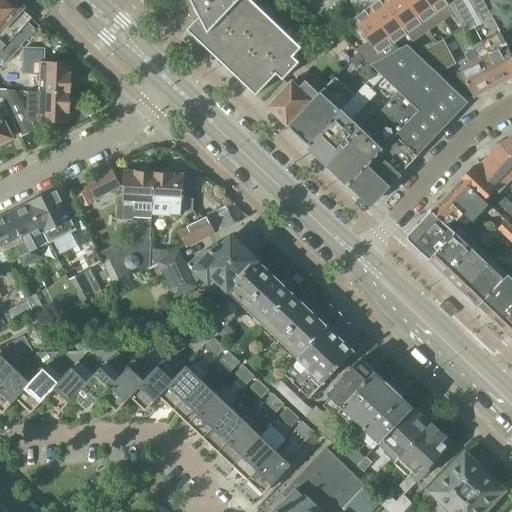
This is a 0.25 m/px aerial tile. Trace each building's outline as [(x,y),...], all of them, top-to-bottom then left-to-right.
[(0,0),(0,49),(9,41),(33,15),(24,6),(23,6),(21,5),(20,5),(19,6),(17,6),(10,0),(0,0)] [(202,0),(194,4),(200,17),(187,30),(256,95),(267,84),(277,74),(283,80),(299,64),(300,63),(293,57),(302,48),(251,0),(202,0)] [(393,45),(407,35),(383,0),(381,0),(368,9),(393,45)] [(405,0),(383,0),(406,32),(420,22),(405,0)] [(426,0),(405,0),(420,22),(435,12),(426,0)] [(426,0),(435,12),(449,3),(447,0),(426,0)] [(447,0),(458,18),(465,32),(478,25),(492,17),(482,0),(447,0)] [(482,0),(492,17),(508,46),(511,53),(511,30),(495,0),(482,0)] [(393,45),(368,9),(353,20),(369,42),(378,56),(393,45)] [(492,17),(478,25),(485,39),(473,46),(474,49),(494,87),(502,83),(504,83),(511,79),(511,53),(508,46),(492,17)] [(9,41),(0,49),(0,65),(2,63),(3,64),(18,50),(9,41)] [(393,45),(378,56),(369,42),(356,51),(370,65),(398,50),(393,45)] [(418,112),(350,184),(368,202),(374,202),(468,103),(438,75),(405,46),(398,50),(370,65),(378,73),(388,82),(398,92),(418,112)] [(300,63),(299,64),(303,67),(312,57),(310,55),(302,48),(293,57),(300,63)] [(494,87),(474,49),(465,55),(470,64),(459,69),(474,97),(475,97),(478,98),(486,93),(487,91),(494,87)] [(289,126),(308,145),(341,111),(328,99),(359,67),(352,60),(318,96),(289,126)] [(27,92),(26,92),(28,92),(67,94),(67,90),(69,87),(69,81),(67,78),(68,64),(38,62),(38,63),(14,62),(14,73),(28,74),(27,92)] [(308,145),(329,165),(359,134),(348,124),(388,82),(378,73),(366,85),(366,84),(341,111),(308,145)] [(269,107),(289,126),(318,96),(310,89),(307,92),(295,80),(269,107)] [(28,92),(26,92),(24,121),(65,123),(66,108),(68,106),(69,100),(66,98),(67,94),(28,92)] [(329,165),(350,184),(418,112),(398,92),(359,134),(329,165)] [(0,143),(10,139),(0,119),(0,143)] [(511,137),(501,144),(511,160),(511,137)] [(500,144),(486,159),(511,182),(511,160),(501,144),(500,144)] [(472,168),(499,192),(505,186),(511,192),(511,182),(486,159),(482,164),(479,161),(472,168)] [(472,168),(461,179),(484,201),(489,196),(511,217),(511,205),(499,192),(472,168)] [(153,203),(155,173),(151,173),(149,170),(142,170),(140,172),(125,171),(124,177),(119,178),(117,178),(116,177),(112,169),(87,182),(95,199),(121,186),(120,185),(124,185),(123,201),(124,201),(123,220),(134,220),(134,216),(152,218),(152,217),(153,203)] [(193,200),(183,200),(184,175),(170,174),(168,171),(161,171),(159,173),(155,173),(153,203),(152,217),(170,218),(170,215),(181,216),(181,212),(192,212),(193,200)] [(185,179),(185,188),(192,189),(194,187),(195,179),(185,179)] [(454,231),(448,226),(455,218),(464,227),(470,220),(473,222),(489,205),(484,201),(461,179),(406,237),(430,260),(456,233),(454,231)] [(29,205),(29,206),(48,244),(76,230),(56,191),(29,205)] [(29,206),(10,215),(34,262),(42,257),(39,250),(49,245),(48,244),(29,206)] [(10,215),(0,220),(0,244),(4,252),(15,247),(25,266),(34,262),(10,215)] [(216,233),(208,217),(179,231),(187,247),(216,233)] [(511,227),(506,222),(499,229),(511,242),(511,227)] [(457,228),(454,231),(456,233),(430,260),(453,282),(483,251),(486,247),(474,236),(471,238),(469,239),(457,228)] [(227,291),(228,291),(256,260),(232,238),(231,239),(230,239),(223,247),(220,244),(214,250),(212,249),(211,251),(209,249),(197,255),(189,264),(184,266),(178,253),(158,263),(175,296),(195,286),(194,285),(202,276),(223,295),(227,291)] [(109,260),(120,282),(120,283),(149,268),(151,240),(126,251),(109,260)] [(453,282),(479,306),(511,271),(511,270),(503,262),(499,266),(483,251),(453,282)] [(228,291),(245,308),(274,277),(256,260),(228,291)] [(492,314),(500,322),(511,309),(511,271),(479,306),(488,315),(488,314),(492,314)] [(69,280),(80,303),(81,304),(96,296),(84,272),(69,280)] [(64,277),(47,289),(55,305),(54,305),(55,308),(76,298),(71,289),(64,277)] [(245,308),(263,325),(292,294),(274,277),(245,308)] [(55,305),(47,289),(26,299),(34,315),(54,305),(55,305)] [(263,325),(281,342),(310,311),(292,294),(263,325)] [(10,316),(15,325),(34,315),(29,307),(10,316)] [(201,318),(201,319),(208,325),(216,316),(210,309),(201,318)] [(511,309),(500,322),(508,329),(508,333),(508,334),(511,337),(511,309)] [(281,342),(298,358),(327,327),(310,311),(281,342)] [(205,337),(212,330),(202,320),(194,327),(205,337)] [(219,335),(225,341),(234,332),(227,326),(219,335)] [(327,327),(298,358),(283,374),(309,399),(353,352),(327,327)] [(24,336),(14,341),(28,355),(32,352),(24,336)] [(224,349),(213,339),(206,346),(217,356),(224,349)] [(158,345),(158,349),(166,357),(178,345),(158,345)] [(0,385),(16,369),(2,355),(3,355),(0,352),(0,385)] [(86,352),(66,353),(66,357),(74,365),(86,352)] [(115,352),(95,352),(95,356),(103,364),(115,352)] [(58,353),(37,354),(37,358),(45,366),(58,353)] [(239,362),(228,353),(221,360),(232,370),(239,362)] [(248,363),(254,369),(263,360),(256,354),(248,363)] [(334,416),(342,408),(342,407),(375,372),(361,359),(328,394),(331,397),(323,406),(334,416)] [(151,406),(160,397),(159,396),(179,375),(178,375),(164,360),(150,375),(151,375),(130,396),(131,397),(140,406),(141,405),(146,410),(150,405),(151,406)] [(94,407),(102,397),(122,376),(121,375),(107,361),(93,376),(73,397),(74,398),(83,407),(84,406),(89,411),(93,406),(94,407)] [(122,406),(131,397),(130,396),(151,375),(150,375),(135,361),(121,375),(122,376),(102,397),(112,406),(117,411),(122,406)] [(65,407),(74,398),(73,397),(93,376),(78,362),(59,382),(45,398),(55,407),(60,411),(65,407)] [(172,410),(173,411),(202,380),(187,365),(178,375),(179,375),(159,396),(160,397),(173,410),(172,410)] [(254,376),(243,367),(236,374),(246,384),(254,376)] [(36,408),(45,398),(59,382),(44,368),(30,382),(31,383),(16,398),(17,399),(26,408),(27,407),(32,412),(36,407),(36,408)] [(8,408),(17,399),(16,398),(31,383),(30,382),(16,369),(0,385),(0,409),(3,412),(8,408)] [(272,386),(278,379),(281,377),(274,370),(266,380),(272,386)] [(342,407),(342,408),(380,443),(413,408),(402,398),(402,397),(387,382),(386,383),(375,372),(342,407)] [(272,386),(306,417),(312,411),(278,379),(272,386)] [(187,424),(188,425),(217,394),(202,380),(173,411),(174,411),(188,424),(187,424)] [(268,390),(258,380),(251,388),(261,398),(268,390)] [(202,438),(203,439),(232,408),(217,394),(188,425),(188,426),(189,425),(203,438),(202,438)] [(283,405),(272,395),(265,402),(276,412),(283,405)] [(306,417),(311,422),(321,411),(316,407),(312,411),(306,417)] [(217,452),(217,453),(246,422),(232,408),(203,439),(204,439),(218,452),(217,452)] [(395,463),(431,426),(413,408),(380,443),(397,460),(395,463)] [(298,419),(288,409),(280,416),(291,426),(298,419)] [(311,422),(316,427),(326,416),(321,411),(311,422)] [(316,427),(320,431),(327,423),(328,423),(330,420),(326,416),(316,427)] [(232,466),(232,467),(261,436),(246,422),(217,453),(218,454),(219,453),(232,466)] [(313,432),(302,423),(295,430),(306,440),(313,432)] [(320,431),(326,436),(333,429),(328,423),(327,423),(320,431)] [(431,426),(395,463),(409,476),(399,486),(406,493),(416,482),(417,483),(442,457),(440,455),(450,444),(444,438),(445,436),(433,424),(432,426),(431,426)] [(326,436),(332,442),(340,435),(333,429),(326,436)] [(332,442),(338,448),(346,441),(340,435),(332,442)] [(246,480),(247,481),(276,450),(261,436),(232,467),(233,468),(234,467),(247,480),(246,480)] [(338,448),(345,454),(352,447),(346,441),(338,448)] [(345,454),(351,460),(359,453),(352,447),(345,454)] [(344,508),(365,486),(326,448),(290,485),(295,490),(280,505),(279,504),(271,511),(341,511),(345,509),(344,508)] [(276,450),(247,481),(248,482),(248,481),(263,495),(292,465),(276,450)] [(351,460),(358,467),(365,459),(359,453),(351,460)] [(430,491),(442,502),(437,508),(440,511),(484,511),(486,510),(487,510),(492,507),(496,503),(499,498),(499,497),(505,490),(465,453),(430,491)] [(365,459),(358,467),(363,472),(372,463),(366,458),(365,459)] [(389,496),(380,505),(387,511),(404,511),(412,504),(403,495),(396,503),(389,496)]
